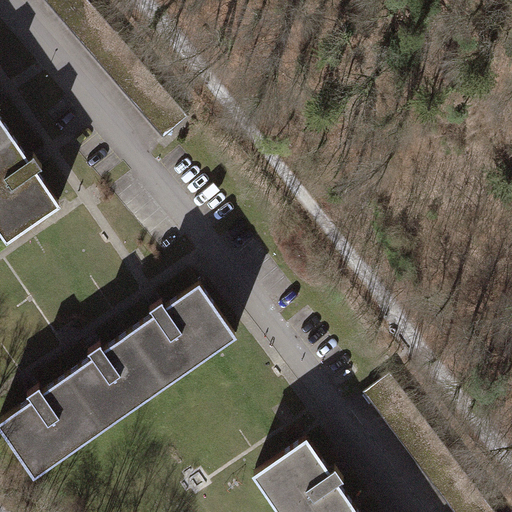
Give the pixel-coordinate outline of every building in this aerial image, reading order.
[(86,0),(47,0),(163,134),(186,115),(86,0)] [(0,141),(14,132),(0,110),(0,141)] [(61,200),(36,163),(42,159),(38,154),(34,148),(28,152),(14,132),(0,141),(0,228),(6,238),(61,200)] [(155,309),(132,325),(169,377),(236,330),(199,278),(166,301),(162,295),(157,299),(151,303),(155,309)] [(65,372),(102,424),(169,377),(132,325),(105,343),(101,338),(95,342),(89,346),(93,352),(65,372)] [(363,388),(456,511),(497,511),(390,369),(363,388)] [(0,416),(0,422),(34,471),(102,424),(65,372),(44,386),(40,380),(34,384),(28,388),(32,394),(0,416)] [(251,467),(282,511),(332,511),(353,497),(338,475),(344,471),(339,465),(335,459),(329,463),(306,429),(251,467)] [(363,511),(353,497),(332,511),(363,511)]
